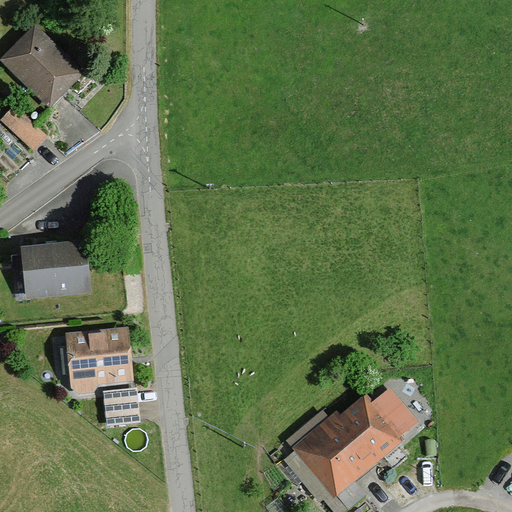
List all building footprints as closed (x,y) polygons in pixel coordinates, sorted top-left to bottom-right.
[(56,112),(93,75),(44,28),(8,65),(56,112)] [(41,154),(55,141),(27,113),(13,126),(41,154)] [(81,250),(13,256),(16,297),(84,292),(81,250)] [(75,383),(134,377),(129,329),(70,335),(75,383)] [(133,391),(104,394),(107,423),(136,420),(133,391)] [(301,451),(303,453),(291,462),(325,505),(338,495),(351,511),(358,511),(374,500),(361,483),(413,444),(375,394),(301,451)]
